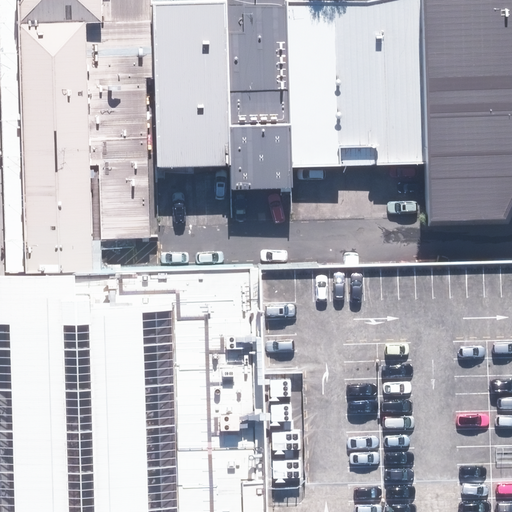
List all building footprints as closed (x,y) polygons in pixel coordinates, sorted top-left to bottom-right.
[(0,0),(0,93),(5,275),(26,275),(19,0),(151,0),(152,4),(253,0),(0,0)] [(152,4),(151,0),(19,0),(26,275),(100,261),(98,160),(104,161),(106,234),(154,232),(150,73),(159,73),(152,4)] [(298,162),(291,0),(253,0),(152,4),(159,73),(160,161),(233,158),(233,184),(299,181),(298,162)] [(432,157),(427,0),(291,0),(298,162),(432,157)] [(511,0),(427,0),(432,157),(433,209),(511,207),(511,0)] [(511,511),(511,247),(273,257),(100,261),(26,275),(5,275),(0,275),(0,511),(511,511)]
